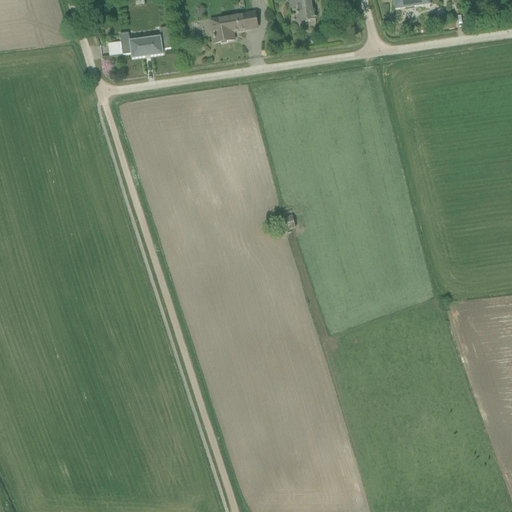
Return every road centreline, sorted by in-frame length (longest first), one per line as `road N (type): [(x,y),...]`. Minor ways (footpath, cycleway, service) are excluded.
road 1 (track): [(102,90),(234,511)]
road 2 (residential): [(102,90),(376,53)]
road 3 (residential): [(376,53),(511,34)]
